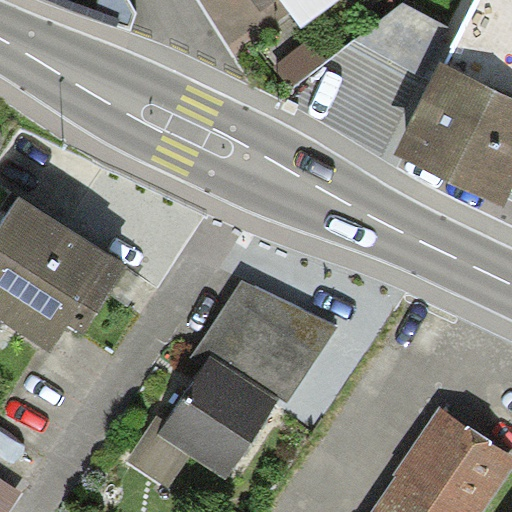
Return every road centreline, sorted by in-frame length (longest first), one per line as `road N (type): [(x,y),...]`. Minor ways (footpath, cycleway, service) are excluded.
road 1 (primary): [(186,126),(511,285)]
road 2 (residential): [(33,511),(223,224)]
road 3 (primary): [(0,37),(186,126)]
road 4 (residential): [(186,126),(210,79),(166,0)]
